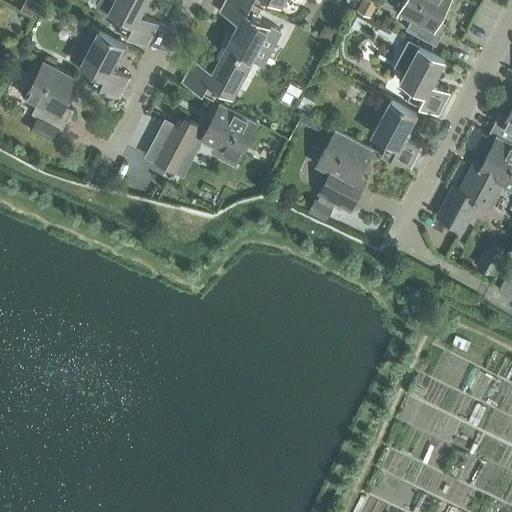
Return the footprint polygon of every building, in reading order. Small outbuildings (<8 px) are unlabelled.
[(32,15),(39,3),(33,0),(25,0),(20,9),(32,15)] [(99,0),(96,6),(108,13),(108,11),(122,19),(117,28),(149,46),(160,25),(141,14),(148,0),(99,0)] [(250,0),(226,0),(221,10),(241,21),(228,46),(248,56),(254,60),(261,64),(280,29),(256,16),(261,6),(250,0)] [(370,16),(378,2),(374,0),(362,0),(357,9),(370,16)] [(406,29),(438,45),(449,25),(441,20),(452,0),(403,0),(398,11),(411,18),(406,29)] [(69,59),(80,64),(94,72),(89,82),(121,99),(132,78),(113,67),(126,42),(99,28),(89,23),(69,59)] [(337,31),(325,25),(320,35),(332,41),(337,31)] [(20,46),(30,52),(36,41),(25,36),(20,46)] [(441,115),(453,93),(433,82),(446,57),(410,38),(396,65),(406,70),(401,80),(414,88),(409,97),(441,115)] [(17,59),(22,50),(11,44),(7,54),(17,59)] [(196,59),(184,81),(215,97),(221,87),(235,95),(254,60),(248,56),(228,46),(216,69),(196,59)] [(42,58),(23,94),(40,103),(35,113),(39,116),(61,127),(62,128),(72,109),(65,104),(79,77),(42,58)] [(414,168),(426,146),(405,134),(418,110),(392,97),(373,134),(386,142),(381,151),(414,168)] [(302,98),(298,106),(309,112),(313,103),(302,98)] [(198,136),(210,143),(217,147),(215,151),(239,163),(261,121),(225,102),(210,130),(188,119),(183,127),(175,123),(169,134),(166,133),(153,159),(179,173),(198,136)] [(497,135),(511,141),(511,107),(508,115),(500,111),(490,131),(497,135)] [(300,120),(310,125),(314,116),(304,111),(300,120)] [(349,210),(355,197),(366,178),(359,174),(374,147),(336,127),(318,162),(332,170),(319,194),(349,210)] [(511,141),(497,135),(483,162),(476,158),(460,187),(454,184),(436,217),(465,233),(480,204),(488,208),(502,182),(511,187),(511,141)] [(327,218),(332,209),(314,200),(310,209),(327,218)] [(490,270),(506,246),(494,239),(485,252),(487,254),(481,264),(490,270)] [(511,297),(511,275),(509,274),(500,291),(511,297)] [(401,309),(419,317),(424,307),(406,298),(401,309)]
